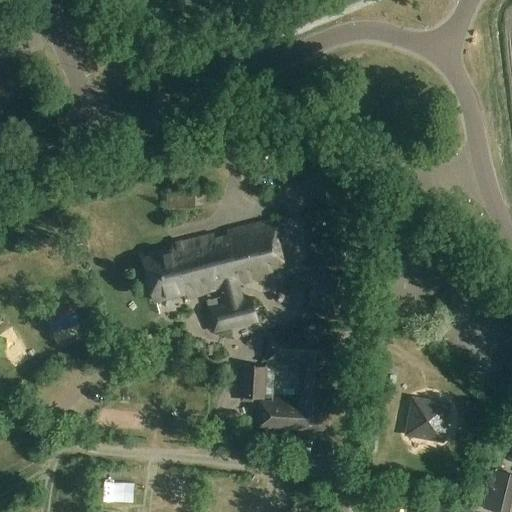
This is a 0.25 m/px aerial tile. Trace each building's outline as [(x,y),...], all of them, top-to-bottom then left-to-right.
[(196,196),(167,196),(167,211),(195,211),(196,196)] [(243,301),(239,284),(284,272),(271,220),(170,246),(172,251),(142,258),(153,300),(182,293),(183,298),(220,289),(224,306),(209,310),(214,331),(257,321),(252,299),(243,301)] [(376,248),(385,248),(385,234),(376,234),(376,248)] [(439,275),(459,298),(474,284),(453,262),(439,275)] [(312,275),(310,306),(339,307),(341,276),(312,275)] [(273,403),(257,402),(255,428),(328,433),(333,358),(340,358),(342,332),(324,331),(324,327),(302,326),(301,335),(267,332),(265,361),(301,364),(299,399),(274,397),(273,403)] [(157,352),(152,334),(139,337),(144,355),(157,352)] [(130,344),(113,342),(112,355),(129,356),(130,344)] [(213,355),(213,346),(204,346),(204,355),(213,355)] [(239,397),(264,399),(266,372),(242,370),(239,397)] [(209,377),(209,408),(231,409),(232,377),(209,377)] [(412,450),(413,403),(374,402),(373,449),(412,450)] [(79,432),(94,431),(94,415),(79,415),(79,432)] [(511,473),(493,469),(483,508),(499,511),(510,511),(511,504),(511,473)] [(466,511),(418,503),(416,511),(466,511)]
